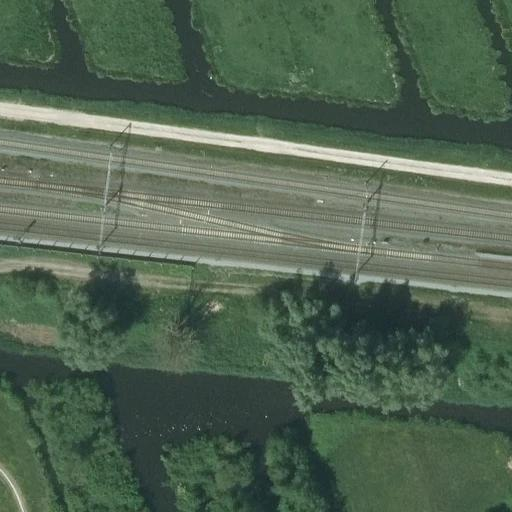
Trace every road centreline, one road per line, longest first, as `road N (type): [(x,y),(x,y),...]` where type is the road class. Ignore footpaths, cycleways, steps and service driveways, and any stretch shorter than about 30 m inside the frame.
road 1 (track): [(511,178),(0,111)]
road 2 (track): [(0,269),(99,272),(511,319)]
